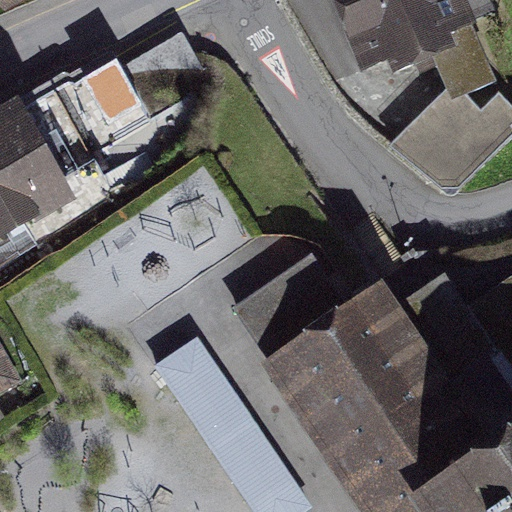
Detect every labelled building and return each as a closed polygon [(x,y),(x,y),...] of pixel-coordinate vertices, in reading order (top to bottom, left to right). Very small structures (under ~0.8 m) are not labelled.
[(0,0),(0,7),(5,11),(27,0),(0,0)] [(456,0),(336,0),(365,70),(391,59),(397,74),(436,58),(451,94),(453,100),(457,99),(492,85),(456,0)] [(18,111),(0,122),(0,238),(9,233),(23,256),(117,201),(93,161),(215,89),(186,40),(125,76),(117,62),(22,118),(18,111)] [(453,100),(451,94),(392,149),(451,197),(511,137),(511,110),(499,97),(477,120),(457,99),(453,100)] [(312,264),(240,312),(368,504),(373,511),(511,511),(511,401),(511,400),(464,432),(387,317),(378,302),(350,321),(312,264)] [(446,276),(387,317),(464,432),(511,400),(511,401),(511,278),(467,309),(446,276)] [(198,340),(156,367),(252,511),(301,511),(309,507),(198,340)] [(0,355),(0,391),(15,383),(0,355)]
